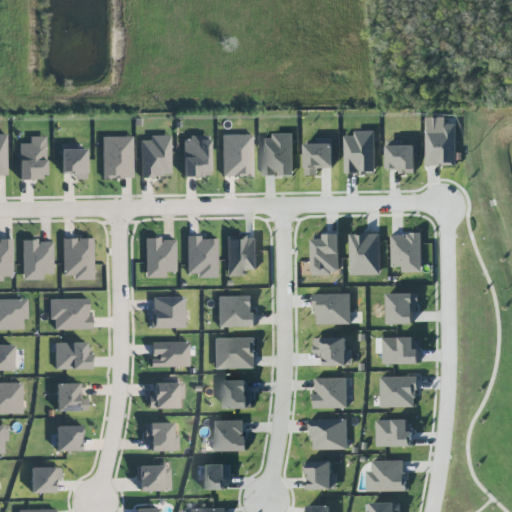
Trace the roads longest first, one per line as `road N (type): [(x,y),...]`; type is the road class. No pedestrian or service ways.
road 1 (residential): [(0,212),(446,204)]
road 2 (residential): [(446,204),(447,398),(432,511)]
road 3 (residential): [(116,210),(118,394),(94,504)]
road 4 (residential): [(281,207),(282,403),(265,502)]
